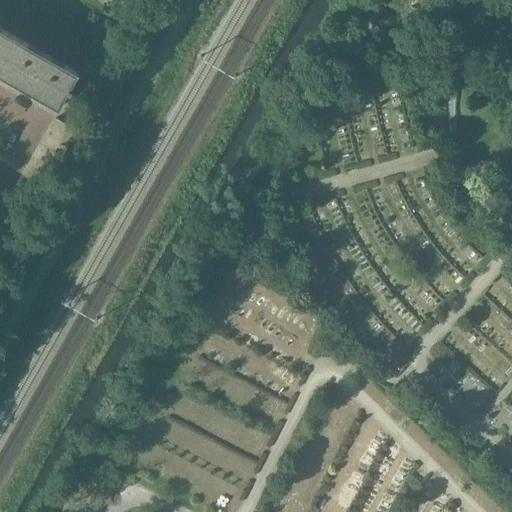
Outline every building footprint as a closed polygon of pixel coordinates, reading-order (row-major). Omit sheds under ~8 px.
[(0,62),(15,37),(0,27),(0,62)] [(15,37),(0,62),(0,74),(59,108),(69,92),(71,93),(73,90),(71,89),(79,73),(15,37)] [(55,119),(48,132),(69,144),(76,131),(55,119)] [(69,144),(48,132),(41,143),(63,155),(69,144)] [(35,154),(57,166),(63,155),(41,143),(35,154)] [(57,166),(35,154),(29,165),(50,177),(57,166)] [(23,176),(44,188),(50,177),(29,165),(23,176)] [(44,188),(23,176),(17,186),(38,199),(44,188)] [(38,199),(17,186),(11,197),(32,210),(38,199)] [(11,197),(4,208),(26,220),(32,210),(11,197)] [(26,220),(4,208),(0,215),(0,221),(19,232),(26,220)]
